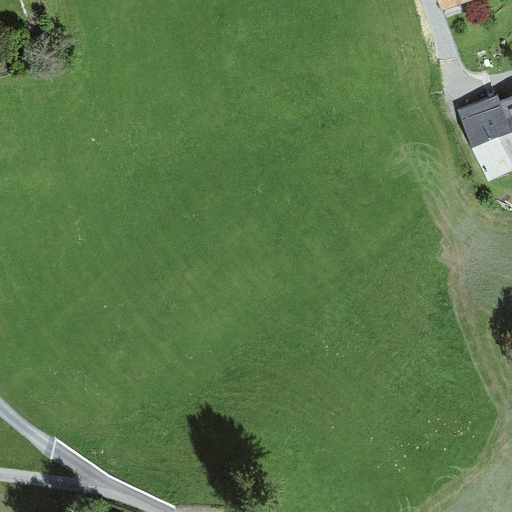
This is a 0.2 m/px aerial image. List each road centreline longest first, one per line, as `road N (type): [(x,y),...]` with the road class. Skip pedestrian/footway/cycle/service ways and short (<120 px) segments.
road 1 (track): [(169,511),(119,491),(0,404)]
road 2 (track): [(432,0),(445,85),(470,153)]
road 3 (track): [(0,474),(119,491)]
